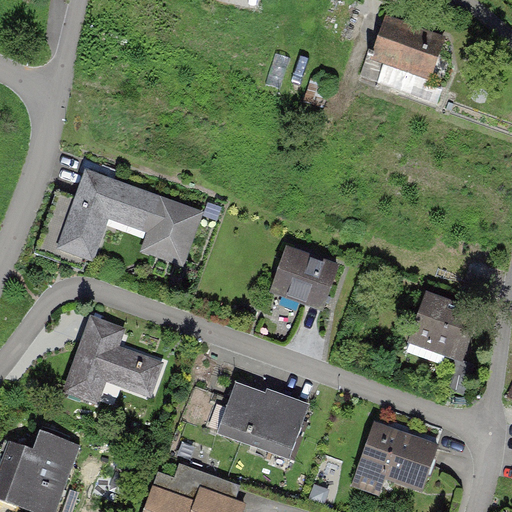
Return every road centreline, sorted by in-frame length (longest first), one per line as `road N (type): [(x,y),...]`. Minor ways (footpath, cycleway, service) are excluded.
road 1 (residential): [(489,432),(99,286),(70,286),(0,359)]
road 2 (residential): [(0,260),(39,163),(54,91)]
road 3 (residential): [(511,290),(489,432)]
